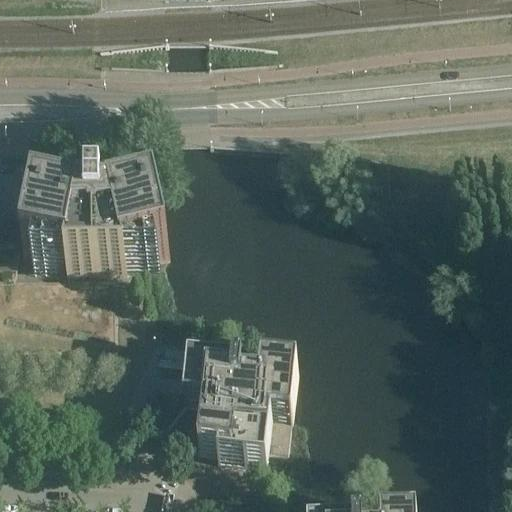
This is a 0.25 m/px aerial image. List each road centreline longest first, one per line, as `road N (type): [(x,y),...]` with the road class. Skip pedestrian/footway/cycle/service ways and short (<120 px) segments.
road 1 (tertiary): [(511,70),(209,99),(0,99)]
road 2 (tertiary): [(0,127),(511,97)]
road 3 (residential): [(0,489),(129,494)]
